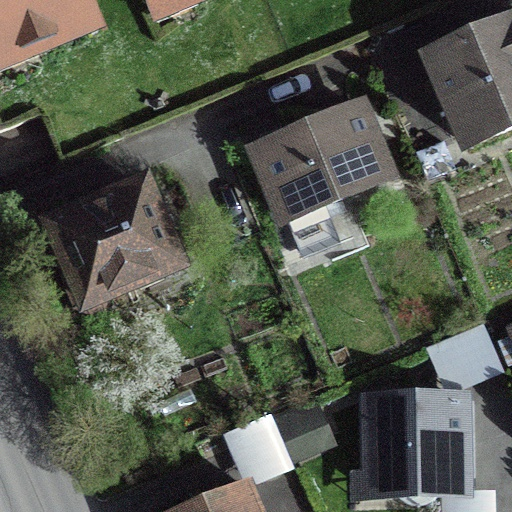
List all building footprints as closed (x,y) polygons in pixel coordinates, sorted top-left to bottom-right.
[(0,0),(0,62),(88,28),(76,0),(0,0)] [(146,0),(151,13),(153,12),(150,5),(161,0),(187,0),(190,5),(201,0),(146,0)] [(511,30),(429,66),(465,152),(511,131),(511,30)] [(385,184),(355,113),(253,155),(282,226),(286,224),(292,239),(327,225),(321,210),(385,184)] [(100,303),(174,271),(141,192),(52,230),(51,229),(46,231),(48,237),(52,235),(57,245),(44,251),(53,272),(63,268),(73,292),(70,300),(74,311),(86,316),(97,311),(100,303)] [(478,330),(425,352),(442,393),(495,371),(478,330)] [(369,498),(459,497),(457,407),(367,408),(368,449),(363,449),(364,479),(363,479),(363,483),(369,483),(369,498)] [(251,511),(244,495),(217,506),(212,492),(190,501),(194,511),(251,511)]
